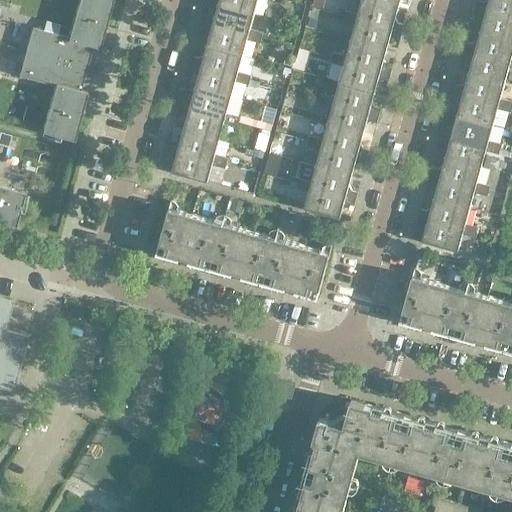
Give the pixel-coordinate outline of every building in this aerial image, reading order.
[(100,48),(112,0),(78,0),(69,37),(33,27),(19,75),(55,85),(42,131),(74,140),(87,92),(81,90),(93,46),(100,48)] [(258,0),(219,0),(219,3),(255,13),(258,0)] [(396,18),(398,8),(369,0),(361,0),(358,14),(357,19),(396,30),(398,23),(396,18)] [(481,16),(483,9),(485,2),(478,0),(474,14),(481,16)] [(511,0),(487,0),(485,2),(483,9),(511,16),(511,0)] [(250,29),(255,13),(219,3),(216,13),(211,16),(209,23),(249,34),(250,29)] [(511,16),(483,9),(481,16),(483,20),(481,31),(511,39),(511,16)] [(355,24),(357,19),(358,14),(345,10),(342,20),(355,24)] [(207,30),(209,23),(211,16),(205,14),(201,28),(207,30)] [(394,37),(396,30),(357,19),(355,24),(351,40),(387,49),(390,39),(394,37)] [(243,55),(247,39),(249,34),(209,23),(207,30),(210,34),(207,45),(242,55),(243,55)] [(401,38),(405,24),(398,23),(396,30),(394,37),(401,38)] [(260,42),(263,32),(250,29),(249,34),(247,39),(260,42)] [(511,56),(511,39),(481,31),(478,41),(473,43),(471,50),(511,61),(511,56)] [(384,60),(387,49),(351,40),(347,55),(345,60),(385,71),(387,64),(384,60)] [(469,57),(471,50),(473,43),(467,42),(463,56),(469,57)] [(239,70),(243,55),(242,55),(207,45),(204,55),(200,58),(198,65),(237,76),(239,70)] [(509,66),(511,61),(471,50),(469,57),(472,62),(469,72),(505,82),(509,66)] [(344,65),(345,60),(347,55),(333,52),(331,62),(344,65)] [(196,72),(198,65),(200,58),(193,56),(189,70),(196,72)] [(383,78),(385,71),(345,60),(344,65),(339,81),(375,91),(378,81),(383,78)] [(389,80),(393,66),(387,64),(385,71),(383,78),(389,80)] [(236,81),(237,76),(198,65),(196,72),(198,76),(195,87),(231,97),(236,81)] [(249,84),(252,74),(239,70),(237,76),(236,81),(249,84)] [(501,98),(505,82),(469,72),(466,83),(462,85),(460,92),(499,103),(501,98)] [(372,102),(375,91),(339,81),(335,97),(334,102),(373,113),(375,106),(372,102)] [(458,99),(460,92),(462,85),(455,83),(451,97),(458,99)] [(227,112),(231,97),(195,87),(193,97),(188,99),(186,106),(226,117),(227,112)] [(498,108),(499,103),(460,92),(458,99),(460,104),(457,114),(493,124),(498,108)] [(332,107),(334,102),(335,97),(322,93),(319,104),(332,107)] [(184,113),(186,106),(188,99),(182,98),(178,112),(184,113)] [(511,112),(511,107),(511,101),(501,98),(499,103),(498,108),(511,112)] [(371,120),(373,113),(334,102),(332,107),(328,123),(364,133),(366,123),(371,120)] [(224,122),(226,117),(186,106),(184,113),(187,118),(184,128),(220,138),(224,122)] [(378,122),(381,108),(375,106),(373,113),(371,120),(378,122)] [(237,126),(240,116),(227,112),(226,117),(224,122),(237,126)] [(489,140),(493,124),(457,114),(455,125),(450,127),(448,134),(487,145),(489,140)] [(361,143),(364,133),(328,123),(323,139),(322,144),(361,155),(363,148),(361,143)] [(446,141),(448,134),(450,127),(444,125),(440,139),(446,141)] [(215,154),(220,138),(184,128),(181,138),(176,141),(174,148),(214,159),(215,154)] [(486,150),(487,145),(448,134),(446,141),(449,146),(446,156),(482,166),(486,150)] [(321,149),(322,144),(323,139),(310,135),(307,145),(321,149)] [(173,155),(174,148),(176,141),(170,139),(166,153),(173,155)] [(499,154),(502,143),(489,140),(487,145),(486,150),(499,154)] [(360,162),(361,155),(322,144),(321,149),(316,165),(352,175),(355,165),(360,162)] [(208,181),(213,164),(214,159),(174,148),(173,155),(175,160),(172,171),(208,181)] [(366,164),(370,150),(363,148),(361,155),(360,162),(366,164)] [(226,168),(228,158),(215,154),(214,159),(213,164),(226,168)] [(477,182),(482,166),(446,156),(443,166),(438,169),(436,176),(476,187),(477,182)] [(349,185),(352,175),(316,165),(312,181),(310,186),(350,197),(352,190),(349,185)] [(435,183),(436,176),(438,169),(432,167),(428,181),(435,183)] [(475,192),(476,187),(436,176),(435,183),(437,187),(434,198),(470,208),(475,192)] [(309,191),(310,186),(312,181),(299,177),(296,187),(309,191)] [(488,195),(490,185),(477,182),(476,187),(475,192),(488,195)] [(25,192),(0,185),(0,221),(15,226),(25,192)] [(348,204),(350,197),(310,186),(309,191),(304,207),(340,217),(343,206),(348,204)] [(354,206),(358,191),(352,190),(350,197),(348,204),(354,206)] [(466,223),(470,208),(434,198),(431,208),(427,210),(425,218),(464,228),(466,223)] [(210,269),(223,222),(169,207),(156,254),(210,269)] [(423,224),(425,218),(427,210),(420,209),(417,223),(423,224)] [(458,250),(463,233),(464,228),(425,218),(423,224),(426,229),(423,240),(458,250)] [(263,283),(276,237),(223,222),(210,269),(263,283)] [(476,237),(479,227),(466,223),(464,228),(463,233),(476,237)] [(318,299),(331,252),(276,237),(263,283),(318,299)] [(454,337),(467,290),(413,275),(400,322),(454,337)] [(508,351),(511,335),(511,302),(467,290),(454,337),(508,351)] [(5,329),(13,300),(0,296),(0,387),(13,391),(28,336),(5,329)] [(292,398),(296,384),(283,380),(279,395),(292,398)] [(393,461),(405,414),(351,399),(344,424),(347,429),(360,452),(393,461)] [(499,490),(511,444),(405,414),(393,461),(499,490)] [(360,452),(347,429),(344,424),(319,417),(310,451),(309,451),(307,451),(306,452),(306,453),(305,454),(305,455),(306,456),(306,457),(307,457),(308,458),(305,471),(351,484),(360,452)] [(511,443),(511,444),(499,490),(511,494),(511,443)] [(343,511),(351,484),(305,471),(301,485),(299,485),(298,485),(297,486),(296,486),(296,487),(296,489),(296,490),(297,491),(299,492),(295,504),(294,504),(293,504),(292,505),(291,505),(291,507),(291,508),(291,509),(292,510),(293,511),(343,511)] [(481,511),(482,510),(438,498),(434,511),(481,511)]
